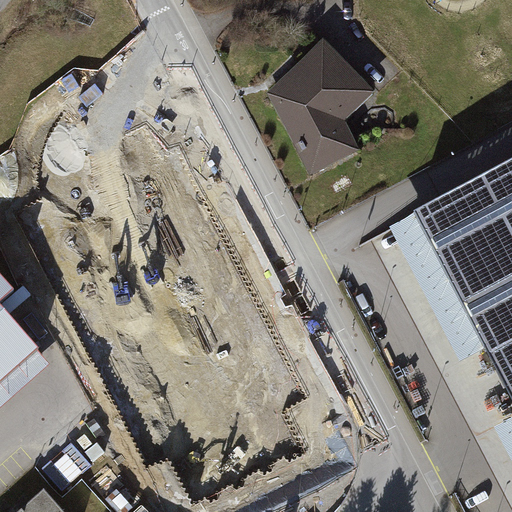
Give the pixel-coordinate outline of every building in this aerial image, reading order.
[(326,43),(264,94),(308,186),(360,160),(345,128),(375,97),(326,43)] [(511,168),(389,234),(460,367),(485,354),(488,360),(511,347),(511,423),(494,433),(511,466),(511,168)] [(93,252),(196,511),(206,511),(299,475),(271,406),(248,415),(231,374),(263,362),(202,208),(93,252)] [(0,282),(0,416),(53,370),(0,311),(0,310),(15,299),(0,282)] [(269,362),(232,375),(238,393),(249,389),(256,407),(298,392),(288,367),(272,372),(269,362)] [(62,511),(48,496),(29,511),(62,511)]
